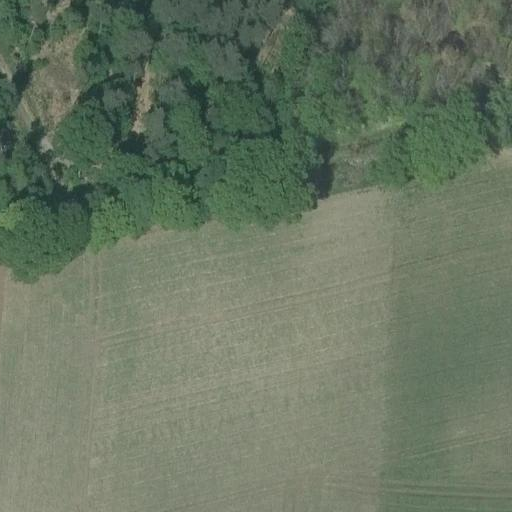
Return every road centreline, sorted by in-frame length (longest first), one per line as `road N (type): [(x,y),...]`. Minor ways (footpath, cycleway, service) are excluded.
road 1 (track): [(66,199),(511,104)]
road 2 (track): [(0,62),(66,199)]
